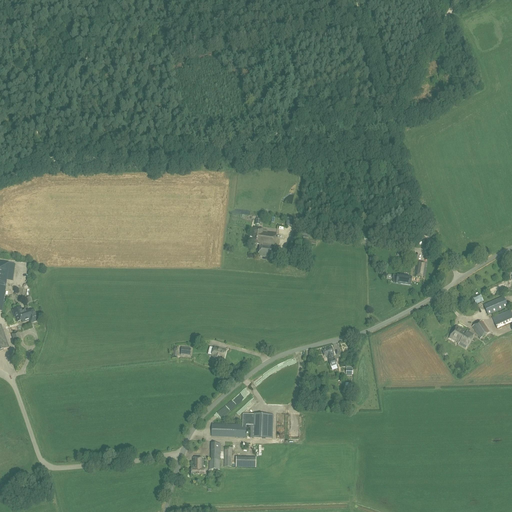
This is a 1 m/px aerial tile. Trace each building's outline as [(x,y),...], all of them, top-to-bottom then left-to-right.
[(253,244),(260,245),(262,245),(274,247),(276,234),(267,232),(267,231),(262,230),(255,229),(253,244)] [(295,261),(300,244),(289,241),(284,259),(295,261)] [(262,246),(262,245),(260,245),(258,256),(273,258),(274,248),(262,246)] [(9,263),(0,261),(0,311),(2,312),(9,263)] [(425,277),(427,264),(417,262),(415,276),(425,277)] [(410,285),(412,278),(397,275),(396,283),(410,285)] [(488,316),(508,307),(503,296),(483,305),(488,316)] [(38,321),(37,318),(34,310),(29,312),(28,310),(22,312),(21,308),(17,310),(18,313),(15,315),(18,322),(22,321),(23,323),(26,321),(30,320),(31,323),(38,321)] [(497,329),(511,322),(511,313),(510,310),(492,318),(497,329)] [(482,320),(472,327),(480,339),(490,332),(482,320)] [(0,325),(0,350),(9,348),(1,325),(0,325)] [(456,326),(449,338),(450,338),(457,342),(459,343),(458,344),(466,349),(474,335),(467,331),(467,332),(456,326)] [(333,355),(335,355),(331,346),(322,350),(325,358),(327,357),(331,367),(337,365),(333,355)] [(181,355),(190,356),(191,349),(182,348),(181,355)] [(214,348),(212,356),(213,357),(212,360),(219,362),(220,359),(224,360),(226,352),(214,348)] [(251,414),(251,415),(243,415),(243,425),(212,424),(212,437),(245,438),(246,432),(250,432),(250,438),(272,439),(273,415),(251,414)] [(220,451),(221,451),(221,444),(212,444),(211,460),(209,460),(209,470),(219,470),(220,451)] [(237,467),(257,466),(256,455),(236,455),(237,467)] [(204,469),(204,466),(204,458),(193,458),(192,466),(192,469),(191,474),(205,475),(205,469),(204,469)]
